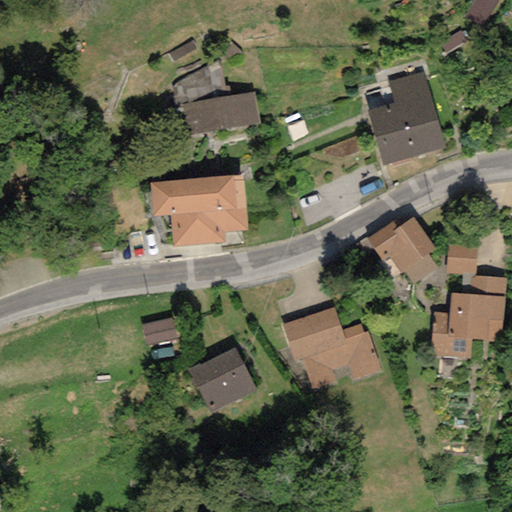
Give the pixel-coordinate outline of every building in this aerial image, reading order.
[(499,0),(474,0),(464,16),(482,28),(499,0)] [(460,32),(440,44),(447,54),(466,42),(460,32)] [(218,61),(173,87),(176,113),(183,111),(182,105),(230,97),(228,86),(224,86),(218,61)] [(394,103),(367,111),(383,166),(446,147),(423,72),(388,82),(394,103)] [(230,97),(182,105),(183,111),(187,135),(259,123),(254,93),(230,97)] [(243,175),(149,183),(152,216),(170,214),(173,249),(225,244),(224,232),(247,230),(243,175)] [(392,221),(367,239),(382,261),(389,257),(401,274),(405,272),(414,285),(438,268),(428,254),(435,250),(413,217),(397,228),(392,221)] [(477,245),(446,244),(445,273),(476,274),(477,245)] [(506,279),(471,277),(470,295),(451,293),(449,313),(432,312),(429,356),(470,359),(471,339),(501,341),(506,279)] [(333,307),(282,325),(296,363),(301,361),(312,389),(350,376),(352,382),(381,371),(367,332),(363,333),(360,324),(342,330),(333,307)] [(171,318),(141,326),(146,347),(176,339),(171,318)] [(257,390),(235,349),(201,366),(199,363),(187,369),(210,414),(257,390)]
